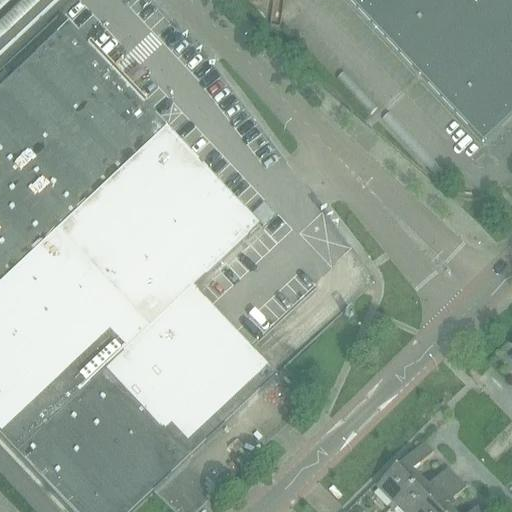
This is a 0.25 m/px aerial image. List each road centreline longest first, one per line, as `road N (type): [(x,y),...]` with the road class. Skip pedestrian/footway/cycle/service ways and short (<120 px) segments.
road 1 (unclassified): [(470,308),(189,0)]
road 2 (tertiary): [(262,511),(470,308)]
road 3 (unknown): [(308,0),(448,161),(478,178),(511,170)]
